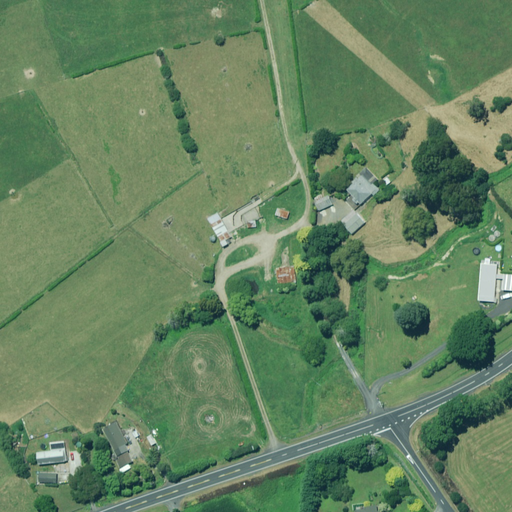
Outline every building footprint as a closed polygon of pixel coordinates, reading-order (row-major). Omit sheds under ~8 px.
[(360,203),(362,205),(365,203),(367,205),(375,197),(381,191),(375,184),(379,180),(376,177),(368,168),(357,178),(358,179),(347,190),(356,199),(354,200),(358,205),(360,203)] [(334,205),(330,196),(316,203),(320,212),(334,205)] [(290,213),(278,209),(276,216),(288,220),(290,213)] [(366,224),(355,212),(343,223),(354,235),(366,224)] [(229,232),(218,214),(209,220),(219,238),(229,232)] [(498,230),(487,239),(492,244),(503,235),(498,230)] [(482,265),(480,306),(485,307),(486,302),(495,302),(498,266),(482,265)] [(298,282),(296,267),(281,269),(282,271),(277,272),(279,285),(298,282)] [(130,450),(117,424),(105,430),(119,459),(117,460),(122,469),(134,462),(128,451),(130,450)] [(67,463),(66,451),(39,454),(40,465),(67,463)] [(57,474),(40,474),(40,483),(57,483),(57,474)]
